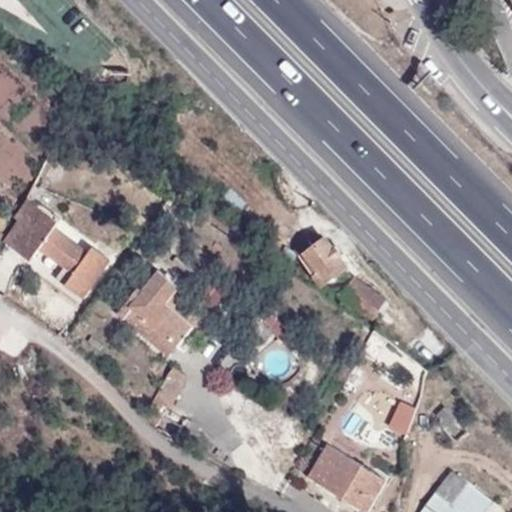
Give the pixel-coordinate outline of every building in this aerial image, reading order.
[(60,222),(30,200),(17,216),(21,220),(6,240),(32,260),(43,245),(78,270),(66,285),(83,297),(111,260),(94,247),(90,252),(56,228),(60,222)] [(332,247),(325,238),(314,246),(300,257),(321,285),(346,266),(342,260),(343,258),(334,246),(332,247)] [(295,251),(300,257),(314,246),(308,241),(295,251)] [(168,357),(195,325),(168,303),(180,289),(162,274),(161,275),(153,269),(139,285),(147,292),(123,319),(168,357)] [(341,296),(374,319),(387,300),(354,278),(341,296)] [(168,303),(195,325),(207,311),(180,289),(168,303)] [(164,412),(155,428),(188,447),(199,428),(166,411),(188,377),(175,368),(151,406),(164,412)] [(403,402),(394,427),(411,433),(420,408),(403,402)] [(367,511),(388,481),(329,446),(309,478),(365,511),(367,511)] [(481,511),(490,501),(452,473),(420,511),(481,511)]
